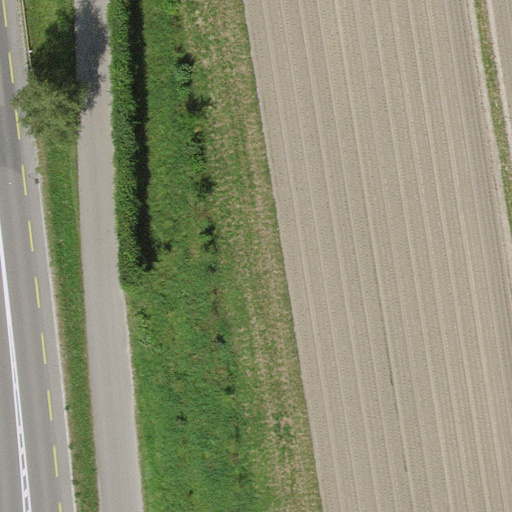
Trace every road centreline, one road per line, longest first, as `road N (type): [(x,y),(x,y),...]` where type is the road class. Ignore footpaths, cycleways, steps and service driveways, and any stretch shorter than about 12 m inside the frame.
road 1 (track): [(92,0),(97,252),(121,511)]
road 2 (primary): [(29,511),(0,228)]
